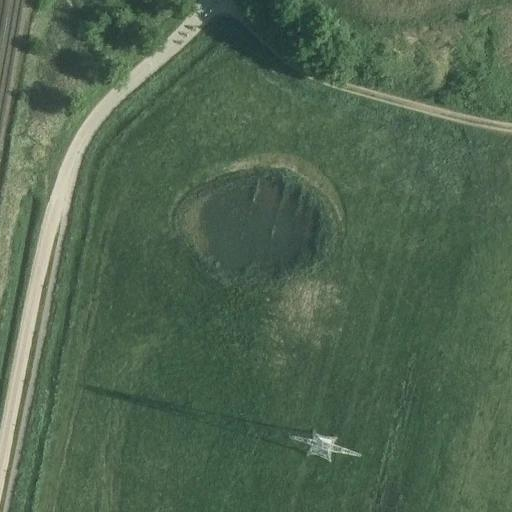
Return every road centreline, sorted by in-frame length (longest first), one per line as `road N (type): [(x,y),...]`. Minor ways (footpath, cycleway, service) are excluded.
road 1 (unclassified): [(0,445),(69,167),(87,132),(211,0)]
road 2 (track): [(211,0),(309,75),(511,124)]
